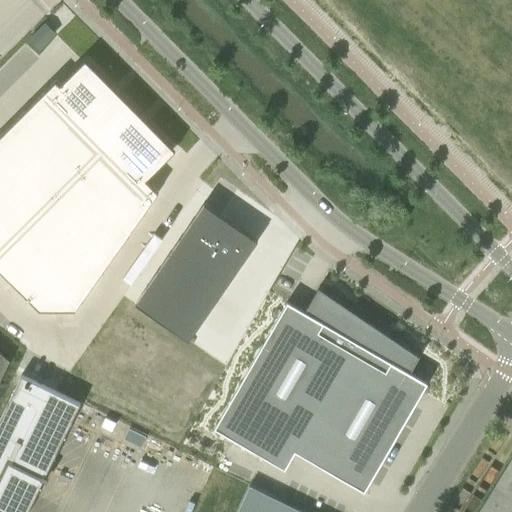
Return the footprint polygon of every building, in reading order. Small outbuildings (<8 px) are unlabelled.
[(28,39),(38,50),(56,34),(45,23),(28,39)] [(56,80),(0,135),(0,250),(101,150),(93,142),(128,108),(90,69),(93,67),(86,60),(61,84),(56,80)] [(101,150),(0,250),(0,271),(39,311),(76,311),(159,192),(146,179),(175,150),(148,122),(145,125),(128,108),(93,142),(101,150)] [(243,261),(190,226),(122,327),(176,363),(243,261)] [(420,356),(318,288),(305,311),(287,301),(214,428),(285,469),(295,451),(364,491),(427,383),(410,373),(420,356)] [(0,352),(0,379),(9,360),(0,352)] [(0,420),(0,507),(9,511),(28,511),(81,403),(22,375),(0,420)] [(511,511),(511,459),(479,511),(511,511)] [(297,511),(248,489),(238,511),(240,511),(297,511)]
